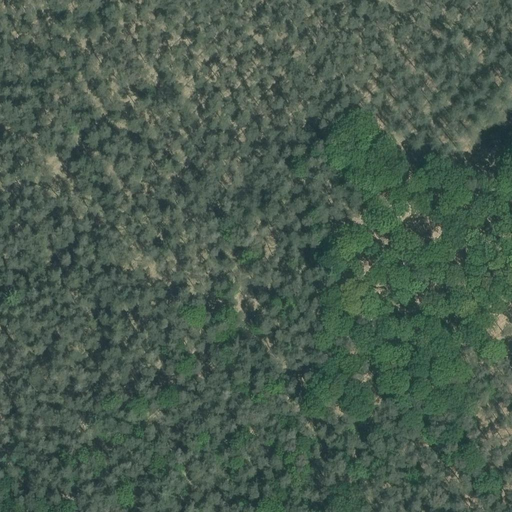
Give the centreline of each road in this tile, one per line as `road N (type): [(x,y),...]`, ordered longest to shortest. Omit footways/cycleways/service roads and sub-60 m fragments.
road 1 (track): [(45,511),(175,277),(511,414)]
road 2 (track): [(511,45),(382,0)]
